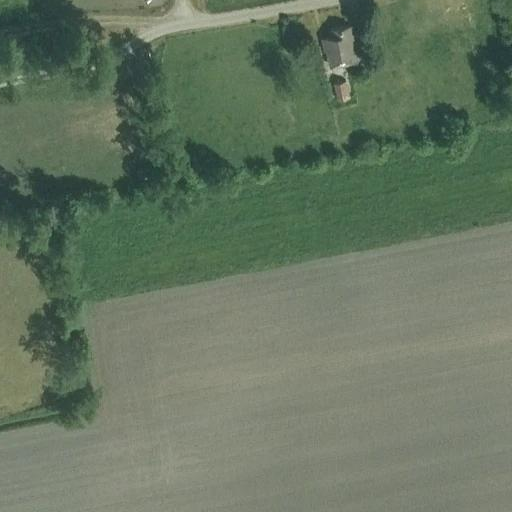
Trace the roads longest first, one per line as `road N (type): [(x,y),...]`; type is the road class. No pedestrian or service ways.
road 1 (track): [(160,27),(335,0)]
road 2 (track): [(0,82),(105,63),(160,27)]
road 3 (track): [(0,37),(106,20),(160,27)]
